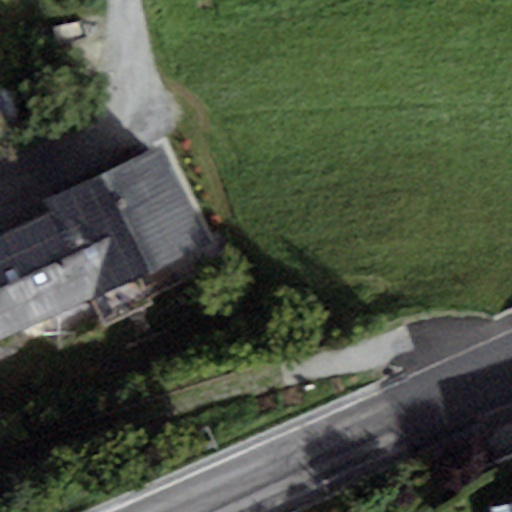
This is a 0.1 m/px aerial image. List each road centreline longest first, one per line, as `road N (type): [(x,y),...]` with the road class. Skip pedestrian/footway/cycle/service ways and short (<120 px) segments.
road 1 (residential): [(468,388),(450,359),(391,349),(278,376),(0,469)]
road 2 (secondary): [(468,388),(193,511)]
